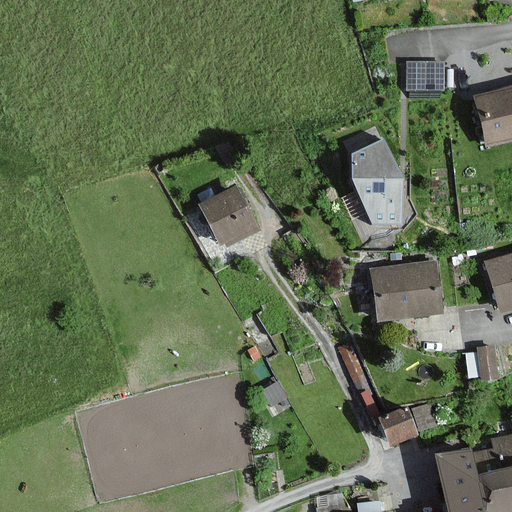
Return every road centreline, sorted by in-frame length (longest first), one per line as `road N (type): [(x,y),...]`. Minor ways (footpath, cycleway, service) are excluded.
road 1 (track): [(0,431),(98,388),(114,355),(46,194),(0,130)]
road 2 (track): [(261,256),(323,337),(373,460),(258,511)]
